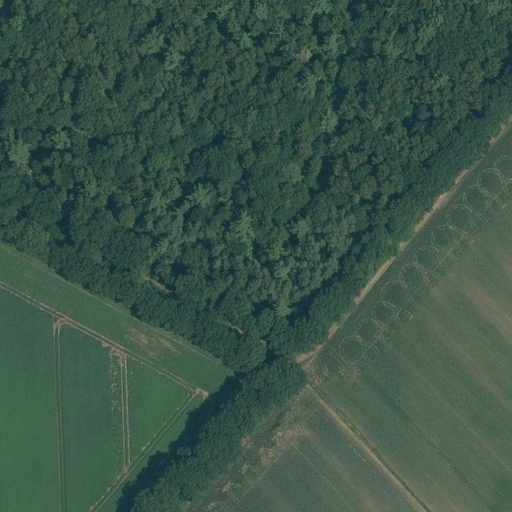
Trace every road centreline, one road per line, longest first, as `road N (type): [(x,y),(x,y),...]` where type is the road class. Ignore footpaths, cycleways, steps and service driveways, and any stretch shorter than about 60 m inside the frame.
road 1 (track): [(511,116),(309,356),(286,361)]
road 2 (track): [(286,361),(0,200)]
road 3 (track): [(167,511),(286,361)]
